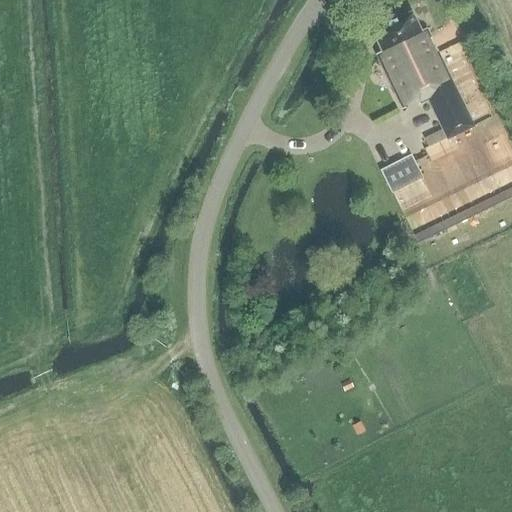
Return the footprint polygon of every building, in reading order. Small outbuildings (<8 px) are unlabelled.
[(424,28),(419,31),(409,11),(368,31),(378,53),(372,56),(399,111),(415,103),(417,106),(425,102),(440,131),(444,140),(444,141),(472,128),(424,28)] [(444,140),(440,131),(427,137),(431,146),(444,140)] [(389,194),(420,179),(409,157),(378,172),(389,194)] [(511,196),(511,187),(414,236),(417,243),(511,196)] [(360,422),(351,426),(356,437),(365,432),(360,422)]
